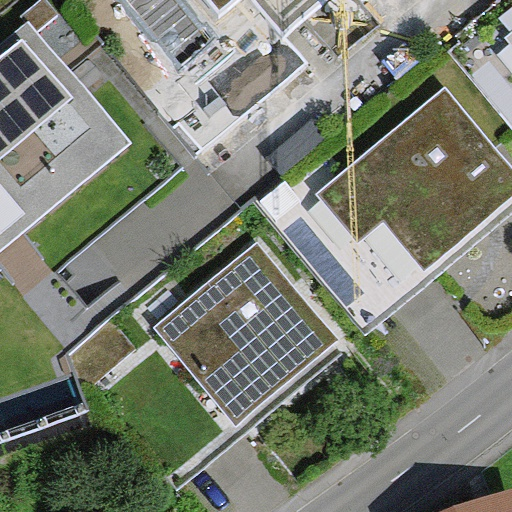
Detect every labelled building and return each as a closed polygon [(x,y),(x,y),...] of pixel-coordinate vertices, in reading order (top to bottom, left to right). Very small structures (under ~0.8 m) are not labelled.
[(324,0),(213,0),(220,9),(230,0),(259,0),(285,32),(324,0)] [(0,238),(116,142),(22,30),(0,49),(0,238)] [(511,188),(511,177),(443,93),(320,194),(356,237),(383,216),(422,263),(511,188)] [(340,346),(259,245),(155,329),(236,430),(340,346)] [(511,511),(508,500),(474,511),(511,511)]
